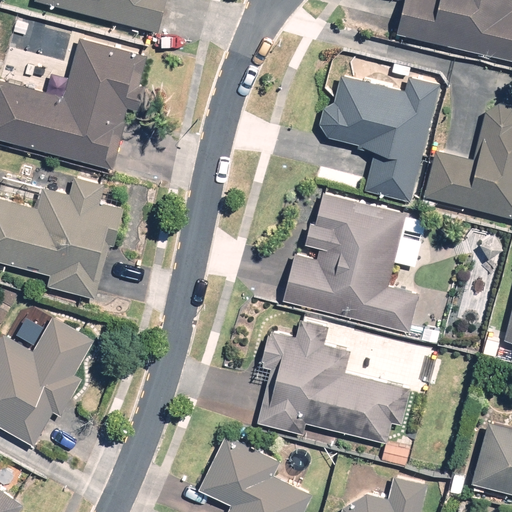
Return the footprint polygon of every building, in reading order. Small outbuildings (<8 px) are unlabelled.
[(58,0),(162,27),(169,0),(58,0)] [(511,0),(408,0),(401,26),(511,53),(511,0)] [(1,76),(0,80),(0,132),(118,164),(135,104),(141,106),(148,81),(143,80),(150,50),(84,32),(67,94),(1,76)] [(414,199),(444,81),(413,73),(410,87),(347,71),(340,98),(330,96),(324,120),(334,122),(331,134),(380,147),(370,188),(414,199)] [(442,147),(431,190),(511,210),(511,101),(503,99),(492,106),(478,156),(442,147)] [(52,281),(100,294),(125,203),(104,197),(108,180),(79,172),(75,189),(48,182),(42,203),(0,191),(0,255),(54,271),(52,281)] [(411,209),(328,187),(315,240),(324,243),(321,254),(301,249),(289,296),(412,327),(422,290),(392,282),(411,209)] [(0,420),(38,442),(57,408),(64,412),(86,374),(79,370),(99,336),(57,312),(37,346),(8,330),(0,343),(0,420)] [(308,418),(391,438),(396,417),(405,420),(414,384),(348,368),(354,346),(327,339),(332,322),(305,316),(301,332),(276,326),(267,360),(277,363),(263,419),(305,429),(308,418)] [(511,423),(494,419),(477,478),(511,487),(511,423)] [(277,472),(284,457),(231,431),(204,485),(236,501),(230,511),(306,511),(317,491),(277,472)] [(424,511),(432,480),(399,472),(393,495),(369,490),(348,502),(345,511),(424,511)] [(17,511),(26,501),(0,482),(0,511),(17,511)]
